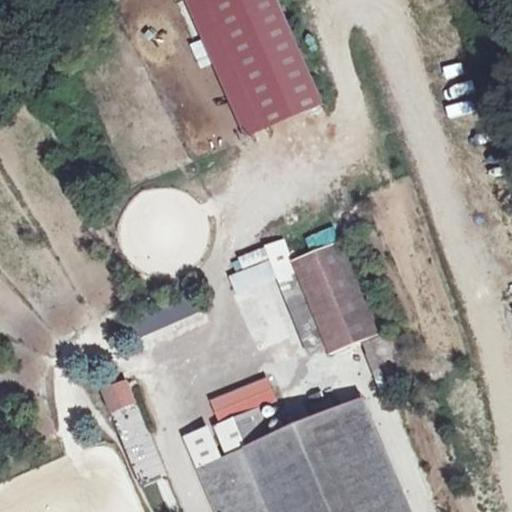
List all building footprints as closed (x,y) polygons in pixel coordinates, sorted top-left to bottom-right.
[(278,0),(208,0),(265,132),(325,106),(278,0)] [(399,18),(443,11),(440,0),(433,0),(397,6),(399,18)] [(0,30),(8,21),(0,15),(0,30)] [(201,70),(213,66),(204,41),(191,45),(201,70)] [(358,202),(335,211),(346,239),(369,230),(358,202)] [(295,263),(333,356),(380,337),(341,243),(295,263)] [(230,279),(237,294),(279,277),(276,271),(272,263),(230,279)] [(279,277),(311,354),(326,348),(290,265),(276,271),(279,277)] [(124,322),(131,338),(199,309),(193,293),(124,322)] [(369,347),(389,395),(412,384),(392,337),(369,347)] [(122,386),(109,391),(117,410),(130,404),(122,386)] [(277,401),(272,386),(215,409),(221,424),(277,401)] [(302,402),(312,423),(342,410),(333,390),(302,402)] [(247,451),(234,456),(209,466),(227,511),(411,511),(365,401),(342,410),(312,423),(275,439),(262,409),(235,421),(247,451)] [(247,451),(235,421),(221,426),(234,456),(247,451)]
